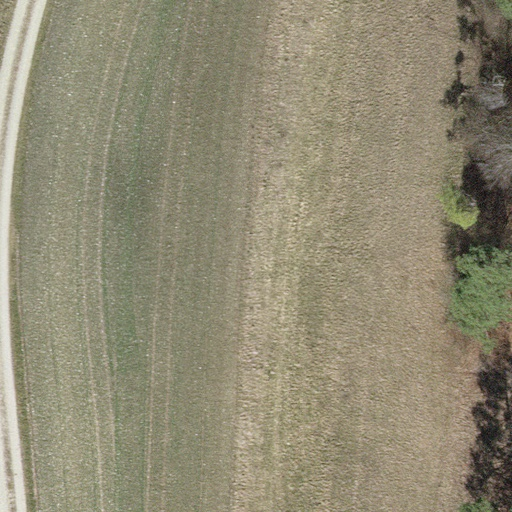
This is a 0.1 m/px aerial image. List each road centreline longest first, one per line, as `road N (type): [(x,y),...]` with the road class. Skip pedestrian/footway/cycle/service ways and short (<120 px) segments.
road 1 (track): [(41,0),(27,42),(0,293)]
road 2 (track): [(0,303),(13,511)]
